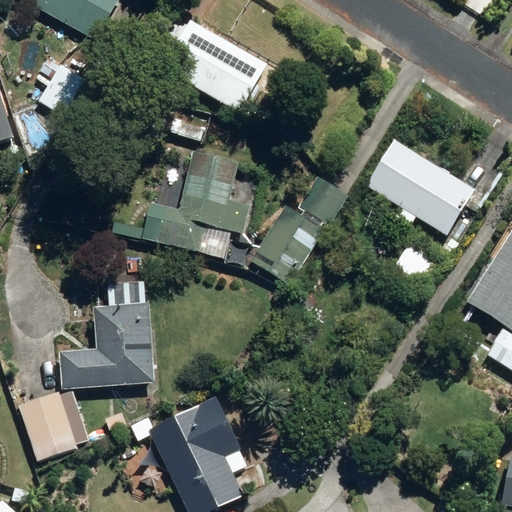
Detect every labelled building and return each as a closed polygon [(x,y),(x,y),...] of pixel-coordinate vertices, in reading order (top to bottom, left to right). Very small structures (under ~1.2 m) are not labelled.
[(28,0),(102,42),(126,0),(28,0)] [(171,72),(248,116),(275,68),(198,24),(171,72)] [(42,103),(67,118),(89,83),(65,68),(42,103)] [(0,144),(17,139),(0,87),(0,144)] [(17,121),(22,119),(19,107),(13,109),(17,121)] [(30,115),(18,124),(22,130),(34,121),(30,115)] [(374,188),(454,238),(481,195),(401,144),(374,188)] [(150,240),(229,260),(236,232),(249,235),(256,208),(234,202),(243,168),(200,157),(186,213),(159,206),(150,240)] [(307,209),(334,227),(353,200),(325,182),(307,209)] [(257,262),(294,287),(328,233),(291,209),(257,262)] [(473,305),(511,329),(511,233),(511,232),(495,256),(502,261),(473,305)] [(394,276),(424,293),(443,263),(413,244),(394,276)] [(296,302),(305,311),(313,303),(304,294),(296,302)] [(67,355),(68,392),(159,387),(155,308),(101,311),(103,353),(67,355)] [(502,364),(511,370),(511,334),(508,332),(493,358),(502,364)] [(510,384),(511,381),(511,370),(502,364),(495,375),(510,384)] [(23,408),(39,455),(78,441),(63,395),(23,408)] [(156,432),(193,511),(221,511),(249,499),(231,460),(246,453),(221,402),(156,432)]
